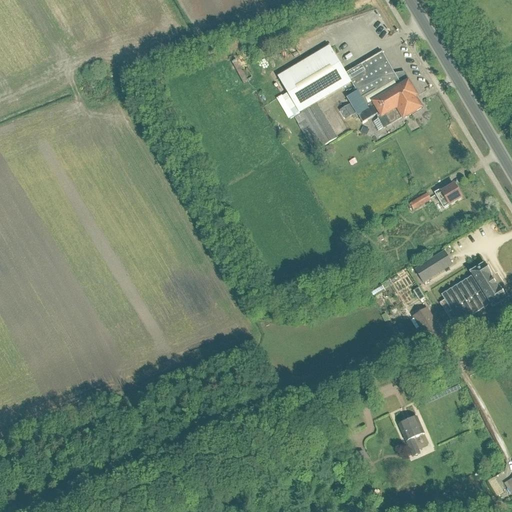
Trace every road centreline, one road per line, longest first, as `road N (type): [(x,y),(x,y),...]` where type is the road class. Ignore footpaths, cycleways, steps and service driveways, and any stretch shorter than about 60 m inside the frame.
road 1 (track): [(116,511),(511,336)]
road 2 (primary): [(511,173),(409,0)]
